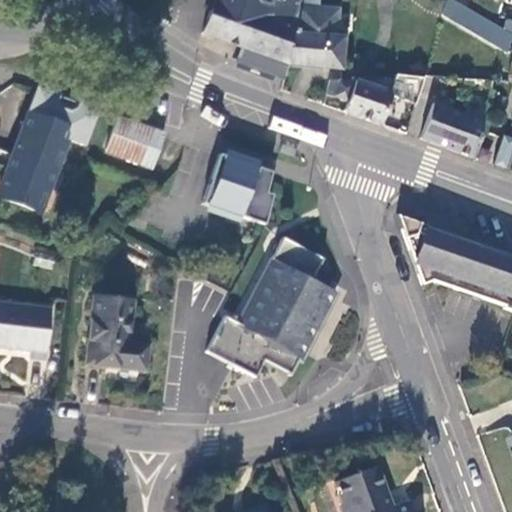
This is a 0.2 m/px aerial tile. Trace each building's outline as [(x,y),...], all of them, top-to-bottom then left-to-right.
[(300,6),(301,0),(211,0),(202,33),(242,47),(237,60),(285,78),(288,64),(302,6),(300,6)] [(302,6),(288,64),(339,68),(343,36),(338,35),(339,10),(319,8),(302,6)] [(416,105),(423,79),(397,76),(395,81),(370,78),(368,85),(358,81),(328,80),(325,96),(348,103),(346,112),(368,120),(381,125),(391,95),(416,105)] [(56,99),(36,92),(0,192),(0,196),(40,212),(66,143),(84,148),(96,113),(75,104),(68,115),(58,111),(56,99)] [(75,104),(56,99),(58,111),(68,115),(75,104)] [(444,148),(475,160),(486,117),(466,110),(459,114),(432,105),(419,139),(444,148)] [(117,118),(116,120),(105,150),(152,167),(163,135),(117,118)] [(511,169),(511,168),(511,137),(501,135),(494,166),(511,169)] [(220,160),(204,210),(243,223),(263,230),(272,200),(266,197),(273,177),(220,160)] [(511,256),(396,216),(421,283),(429,281),(500,306),(499,309),(511,314),(511,256)] [(281,239),(248,304),(309,337),(333,292),(313,280),(323,260),(281,239)] [(87,365),(144,372),(148,345),(128,343),(133,302),(95,297),(87,365)] [(52,310),(0,303),(0,347),(30,351),(30,358),(46,361),(52,310)] [(291,374),(309,337),(248,304),(237,323),(223,317),(206,352),(232,366),(255,378),(265,359),(291,374)] [(412,511),(408,500),(391,506),(386,492),(388,491),(379,465),(338,479),(344,496),(342,501),(346,511),(412,511)]
